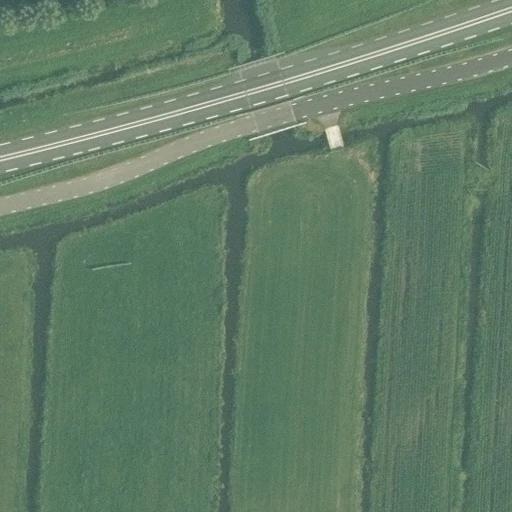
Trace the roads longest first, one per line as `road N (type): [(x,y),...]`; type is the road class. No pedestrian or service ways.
road 1 (primary): [(0,153),(236,91),(511,3)]
road 2 (unclassified): [(511,56),(302,107),(0,200)]
